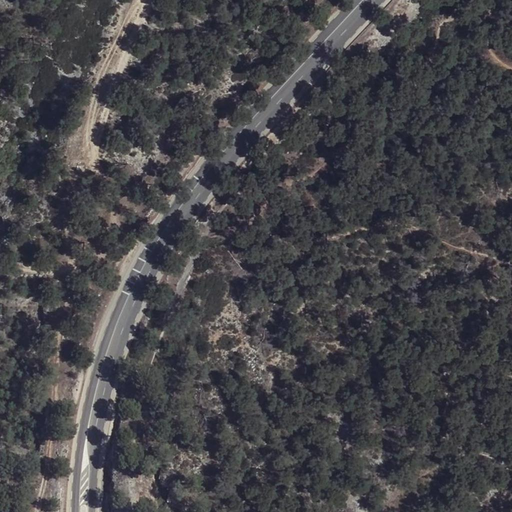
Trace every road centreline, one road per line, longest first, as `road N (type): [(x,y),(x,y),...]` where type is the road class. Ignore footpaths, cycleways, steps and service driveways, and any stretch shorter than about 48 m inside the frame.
road 1 (secondary): [(106,363),(151,274),(261,113),(360,0)]
road 2 (track): [(0,257),(22,271),(72,269),(182,229)]
road 3 (secondary): [(106,363),(81,430),(75,511)]
road 4 (secondary): [(92,511),(106,363)]
